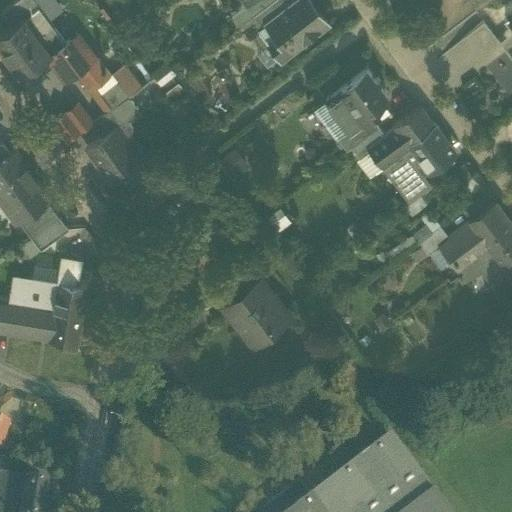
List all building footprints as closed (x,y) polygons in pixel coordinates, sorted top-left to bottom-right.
[(0,45),(21,74),(48,54),(66,40),(49,17),(41,6),(49,0),(13,0),(1,9),(11,24),(0,31),(0,45)] [(61,8),(55,0),(49,0),(41,6),(49,17),(61,8)] [(232,12),(237,26),(254,13),(263,6),(258,0),(241,0),(242,5),(232,12)] [(261,23),(266,24),(270,21),(269,20),(289,4),(285,0),(258,0),(263,6),(254,13),(261,23)] [(269,42),(280,57),(299,42),(327,21),(327,17),(320,8),(316,7),(310,0),(294,0),(289,4),(269,20),(270,21),(266,24),(261,23),(262,24),(258,28),(269,42)] [(469,0),(477,9),(489,0),(469,0)] [(464,38),(511,100),(511,60),(483,23),(464,38)] [(76,32),(66,40),(48,54),(60,70),(73,71),(76,69),(94,56),(94,55),(76,32)] [(268,66),(280,57),(269,42),(256,52),(268,66)] [(111,107),(112,106),(128,94),(111,72),(96,53),(94,55),(94,56),(76,69),(90,88),(94,85),(99,92),(100,91),(111,107)] [(150,70),(161,84),(174,75),(177,73),(165,58),(150,70)] [(124,61),(111,72),(128,94),(142,84),(124,61)] [(337,137),(338,137),(369,113),(383,103),(379,98),(386,93),(366,68),(325,99),(326,99),(315,107),(337,137)] [(174,75),(161,84),(172,98),(184,89),(174,75)] [(137,107),(128,94),(112,106),(121,119),(137,107)] [(54,118),(67,136),(91,119),(78,101),(54,118)] [(383,167),(384,166),(404,151),(400,146),(417,132),(418,134),(433,123),(420,105),(384,133),(372,141),(367,146),(369,149),(379,162),(383,167)] [(92,120),(102,133),(112,126),(112,127),(119,122),(122,120),(121,119),(112,106),(111,107),(92,120)] [(337,137),(346,149),(351,145),(378,125),(369,113),(338,137),(337,137)] [(141,152),(119,122),(112,127),(134,157),(141,152)] [(454,151),(433,123),(418,134),(417,132),(400,146),(404,151),(384,166),(409,200),(419,192),(428,185),(421,176),(454,151)] [(351,145),(360,156),(369,149),(367,146),(372,141),(384,133),(378,125),(351,145)] [(87,144),(109,175),(116,170),(134,157),(112,127),(112,126),(102,133),(87,144)] [(0,140),(0,159),(12,150),(3,139),(0,140)] [(235,146),(220,158),(234,177),(249,165),(235,146)] [(0,197),(33,172),(15,148),(12,150),(0,159),(0,197)] [(369,149),(360,156),(356,159),(370,177),(383,167),(379,162),(369,149)] [(116,170),(124,181),(151,166),(141,152),(134,157),(116,170)] [(481,186),(463,163),(454,170),(472,193),(481,186)] [(52,197),(33,172),(0,197),(0,199),(9,211),(12,209),(20,220),(48,200),(52,197)] [(419,192),(409,200),(403,204),(412,215),(428,203),(419,192)] [(69,227),(60,215),(48,200),(20,220),(30,233),(31,235),(41,248),(69,227)] [(460,268),(474,258),(511,228),(511,224),(494,202),(448,236),(449,236),(440,243),(440,244),(452,260),(459,269),(460,268)] [(280,206),(267,216),(279,231),(291,221),(280,206)] [(419,241),(428,253),(429,253),(440,244),(440,243),(449,236),(448,236),(440,225),(419,241)] [(511,228),(474,258),(483,270),(494,285),(511,271),(511,228)] [(387,251),(392,258),(416,241),(411,234),(387,251)] [(41,248),(31,235),(21,243),(30,256),(41,248)] [(440,244),(429,253),(441,268),(452,260),(440,244)] [(61,253),(57,273),(58,273),(72,276),(77,276),(79,276),(82,257),(61,253)] [(474,258),(460,268),(463,272),(457,276),(462,283),(483,270),(474,258)] [(498,296),(506,307),(511,303),(511,271),(494,285),(501,294),(498,296)] [(58,273),(57,281),(71,283),(72,276),(58,273)] [(9,301),(52,308),(57,281),(13,275),(9,301)] [(75,284),(71,283),(57,281),(52,308),(81,313),(86,285),(75,284)] [(228,306),(253,338),(285,314),(260,281),(228,306)] [(0,328),(48,336),(52,308),(9,301),(0,299),(0,328)] [(81,313),(52,308),(48,336),(76,340),(81,313)] [(158,377),(177,402),(195,388),(176,363),(158,377)] [(0,422),(0,451),(8,425),(0,422)] [(461,503),(449,511),(511,511),(511,427),(443,480),(461,503)] [(446,511),(435,496),(391,439),(353,469),(332,484),(295,511),(446,511)] [(0,477),(0,505),(20,509),(37,511),(49,511),(54,486),(38,483),(39,476),(26,473),(24,482),(0,477)]
